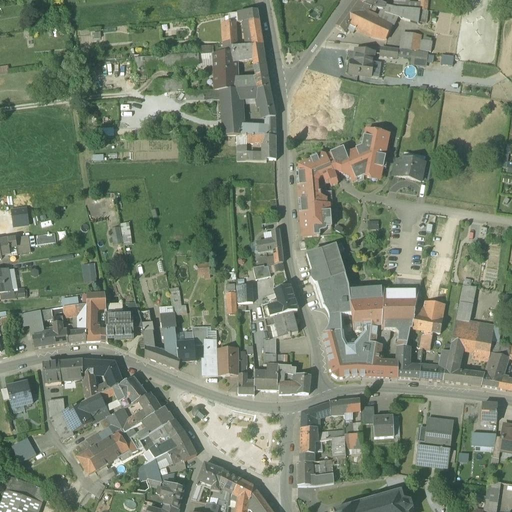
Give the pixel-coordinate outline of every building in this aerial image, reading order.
[(373,1),(371,0),(356,0),(354,2),(363,5),(372,7),(380,9),(386,10),(386,7),(386,6),(373,1)] [(354,2),(335,28),(346,35),(349,32),(354,34),(356,30),(359,23),(353,21),(363,5),(354,2)] [(386,42),(393,27),(375,19),(368,15),(372,7),(363,5),(353,21),(359,23),(356,30),(384,43),(386,42)] [(386,10),(380,9),(375,19),(393,27),(401,9),(386,7),(386,10)] [(420,12),(406,10),(404,21),(418,23),(420,12)] [(248,20),(258,19),(257,12),(228,15),(229,23),(234,23),(242,22),(248,22),(248,20)] [(428,13),(420,12),(418,23),(426,24),(428,13)] [(248,20),(248,22),(242,22),(245,41),(251,41),(252,48),(262,47),(258,19),(248,20)] [(229,23),(224,24),(225,42),(235,41),(234,23),(229,23)] [(412,52),(420,53),(422,36),(403,34),(401,51),(412,52)] [(236,49),(235,41),(225,42),(222,42),(222,49),(231,49),(236,49)] [(236,49),(231,49),(232,54),(214,56),(214,72),(238,70),(237,62),(255,61),(257,70),(266,69),(262,47),(252,48),(246,48),(236,49)] [(214,56),(213,50),(213,48),(193,49),(194,57),(196,57),(214,56)] [(399,50),(382,48),(381,58),(398,60),(399,50)] [(374,55),(356,52),(355,63),(352,63),(350,76),(360,78),(361,73),(371,75),(374,55)] [(420,53),(412,52),(410,62),(425,64),(427,54),(420,53)] [(441,56),(440,66),(451,67),(453,58),(441,56)] [(187,66),(186,57),(163,59),(164,67),(187,66)] [(197,65),(196,57),(194,57),(186,57),(187,66),(197,65)] [(136,69),(164,67),(163,59),(135,61),(136,69)] [(266,69),(257,70),(258,80),(255,80),(255,81),(238,82),(238,91),(245,91),(269,90),(266,69)] [(238,70),(214,72),(214,80),(214,92),(221,92),(238,91),(238,82),(238,70)] [(214,80),(186,81),(186,93),(214,92),(214,80)] [(156,94),(159,94),(170,94),(174,94),(174,87),(179,87),(179,82),(155,83),(156,94)] [(269,90),(245,91),(246,101),(257,100),(259,110),(263,113),(264,112),(266,120),(275,118),(269,90)] [(238,91),(221,92),(221,102),(222,106),(241,105),(240,101),(246,101),(245,91),(238,91)] [(214,92),(186,93),(187,101),(187,102),(203,102),(204,102),(221,102),(221,92),(214,92)] [(170,101),(170,94),(159,94),(160,102),(170,101)] [(431,96),(422,105),(428,111),(437,102),(431,96)] [(241,105),(222,106),(223,129),(242,129),(242,127),(241,105)] [(275,118),(266,120),(266,121),(265,128),(242,127),(242,129),(243,137),(247,137),(266,138),(276,138),(275,119),(275,118)] [(290,140),(317,140),(317,128),(290,128),(290,140)] [(224,138),(223,129),(214,130),(215,138),(224,138)] [(223,129),(224,138),(231,138),(237,137),(243,137),(242,129),(223,129)] [(316,161),(298,168),(300,188),(297,188),(298,203),(301,203),(302,208),(302,215),(299,215),(300,225),(303,225),(304,231),(304,240),(319,238),(319,231),(331,230),(329,206),(327,206),(326,201),(321,199),(320,195),(318,195),(318,185),(320,181),(323,180),(326,186),(328,185),(329,185),(331,189),(338,186),(333,175),(335,174),(348,180),(350,179),(352,184),(364,179),(371,180),(381,176),(389,137),(365,132),(364,140),(367,140),(366,146),(363,145),(362,149),(362,150),(358,154),(356,152),(351,154),(345,153),(339,156),(338,153),(326,158),(320,156),(315,158),(316,161)] [(266,138),(247,137),(246,144),(266,145),(275,145),(276,138),(266,138)] [(247,147),(237,147),(237,159),(237,163),(247,162),(247,158),(247,147)] [(276,152),(266,152),(266,158),(266,161),(276,161),(276,152)] [(395,161),(392,177),(398,178),(401,163),(395,161)] [(424,165),(402,161),(401,163),(398,178),(398,179),(421,183),(424,165)] [(14,228),(28,226),(26,211),(12,213),(14,228)] [(120,225),(122,244),(131,243),(129,224),(120,225)] [(368,224),(368,232),(378,231),(378,224),(368,224)] [(120,229),(112,231),(114,246),(122,245),(120,229)] [(279,231),(271,232),(272,241),(257,244),(258,253),(261,253),(274,251),(281,249),(279,231)] [(26,239),(15,241),(17,257),(29,255),(26,239)] [(15,241),(7,242),(10,257),(9,257),(9,259),(17,257),(15,241)] [(7,242),(0,243),(0,254),(1,258),(9,257),(10,257),(7,242)] [(257,244),(250,245),(252,255),(253,269),(262,268),(261,263),(262,263),(261,253),(258,253),(257,244)] [(313,274),(308,257),(335,248),(343,276),(344,275),(336,247),(328,249),(306,256),(312,275),(313,274)] [(335,248),(308,257),(313,274),(312,275),(311,278),(312,280),(313,283),(315,285),(316,285),(324,308),(335,307),(339,318),(341,317),(351,316),(351,315),(348,287),(344,275),(343,276),(335,248)] [(281,249),(274,251),(275,258),(277,266),(283,264),(281,249)] [(272,262),(264,264),(264,267),(264,269),(268,268),(277,266),(275,258),(272,258),(272,262)] [(94,264),(81,266),(84,283),(97,281),(94,264)] [(209,266),(198,266),(198,278),(209,278),(209,266)] [(253,269),(256,282),(271,279),(268,268),(264,269),(264,267),(253,269)] [(7,272),(0,273),(0,295),(11,293),(10,292),(7,272)] [(420,282),(395,280),(394,291),(396,289),(398,293),(399,293),(403,289),(405,293),(406,293),(410,289),(412,293),(417,289),(418,293),(420,282)] [(389,289),(384,293),(384,290),(382,328),(378,329),(375,347),(381,348),(383,348),(389,340),(390,332),(395,333),(398,336),(397,349),(398,349),(407,349),(408,345),(411,331),(412,330),(418,302),(419,295),(422,283),(420,282),(418,293),(417,289),(412,293),(410,289),(406,293),(405,293),(403,289),(399,293),(398,293),(396,289),(394,291),(392,293),(390,293),(389,289)] [(225,286),(225,293),(235,293),(235,285),(225,286)] [(324,308),(316,285),(315,285),(322,308),(323,308),(324,308)] [(367,296),(365,296),(365,289),(357,289),(353,286),(348,287),(351,315),(351,316),(353,332),(361,331),(362,339),(354,348),(346,349),(343,342),(342,334),(322,336),(333,376),(338,380),(357,378),(365,379),(370,346),(375,347),(378,329),(382,328),(384,290),(370,292),(367,294),(367,296)] [(253,305),(252,287),(237,288),(238,306),(253,305)] [(289,290),(275,294),(279,307),(270,309),(268,310),(271,320),(292,314),(297,313),(289,290)] [(457,316),(456,322),(469,324),(474,293),(461,290),(461,293),(457,316)] [(11,293),(0,295),(0,297),(1,302),(15,301),(14,292),(10,292),(11,293)] [(105,296),(86,297),(86,306),(86,309),(94,309),(105,309),(105,296)] [(236,296),(226,296),(226,317),(236,317),(236,296)] [(45,299),(36,301),(38,308),(46,306),(45,299)] [(424,303),(418,302),(412,330),(418,331),(426,333),(440,335),(443,320),(445,307),(424,303)] [(268,305),(261,307),(265,321),(271,320),(268,310),(270,309),(268,305)] [(66,309),(64,309),(65,319),(78,317),(79,324),(86,323),(86,309),(86,306),(66,309)] [(327,330),(322,336),(342,334),(341,317),(339,318),(335,307),(324,308),(323,308),(328,315),(329,322),(327,330)] [(105,309),(106,317),(122,317),(121,308),(105,309)] [(64,309),(51,311),(53,320),(60,320),(65,319),(64,309)] [(97,334),(97,330),(95,330),(94,309),(86,309),(86,323),(86,344),(100,343),(106,344),(107,344),(107,340),(107,333),(97,334)] [(136,309),(127,309),(128,316),(131,316),(131,329),(132,329),(142,329),(141,327),(137,314),(136,310),(136,309)] [(156,312),(148,313),(152,332),(164,331),(175,329),(173,309),(156,312)] [(44,330),(40,313),(28,315),(30,328),(34,351),(55,348),(54,338),(55,338),(54,335),(51,336),(50,329),(44,330)] [(142,327),(143,334),(151,332),(152,332),(148,313),(137,314),(141,327),(142,327)] [(271,320),(265,321),(266,328),(275,326),(279,340),(290,337),(290,336),(298,334),(292,314),(271,320)] [(28,315),(21,316),(23,329),(30,328),(28,315)] [(128,316),(122,317),(123,341),(132,340),(132,329),(131,329),(131,316),(128,316)] [(122,317),(106,317),(107,333),(107,340),(115,339),(116,341),(123,341),(122,317)] [(493,328),(469,324),(456,322),(455,330),(454,330),(451,349),(461,351),(472,353),(476,338),(492,342),(493,328)] [(73,336),(67,336),(68,346),(86,344),(86,323),(79,324),(78,324),(78,333),(73,334),(73,336)] [(61,324),(53,325),(54,328),(54,335),(55,338),(54,338),(55,348),(68,346),(67,336),(66,334),(62,334),(61,324)] [(499,329),(493,328),(492,342),(489,356),(490,356),(504,359),(511,360),(511,347),(496,344),(498,335),(499,329)] [(175,329),(164,331),(167,353),(167,356),(154,351),(150,361),(178,371),(180,364),(178,363),(176,346),(175,334),(176,334),(175,329)] [(207,329),(192,329),(193,344),(194,344),(194,347),(206,347),(206,343),(208,343),(207,329)] [(151,332),(143,334),(145,348),(144,348),(145,352),(145,359),(150,361),(154,351),(151,332)] [(440,335),(426,333),(426,335),(425,335),(424,339),(431,341),(431,340),(439,342),(440,335)] [(492,342),(476,338),(472,353),(470,361),(488,363),(490,356),(489,356),(492,342)] [(424,339),(420,350),(422,351),(422,350),(427,351),(429,352),(431,341),(424,339)] [(275,340),(269,342),(264,342),(264,349),(276,349),(275,340)] [(208,343),(206,343),(206,347),(206,362),(202,362),(202,378),(218,378),(217,353),(217,343),(208,343)] [(193,344),(176,346),(178,363),(180,364),(196,362),(194,347),(194,344),(193,344)] [(375,347),(370,346),(365,379),(397,380),(397,365),(390,365),(378,364),(381,348),(375,347)] [(276,349),(264,349),(263,357),(275,357),(276,357),(276,349)] [(407,349),(398,349),(397,365),(397,380),(419,381),(420,371),(411,370),(411,367),(408,367),(408,353),(408,349),(407,349)] [(461,351),(451,349),(451,351),(450,354),(447,369),(446,369),(445,375),(443,384),(461,386),(463,374),(457,373),(461,351)] [(231,352),(217,353),(218,378),(230,377),(230,374),(232,373),(231,361),(232,361),(231,352)] [(239,352),(231,352),(232,361),(231,361),(232,373),(230,374),(230,377),(239,377),(239,372),(239,368),(239,363),(239,359),(239,357),(239,352)] [(439,370),(420,368),(420,371),(419,381),(443,384),(445,375),(446,369),(447,369),(450,354),(444,353),(444,354),(439,370)] [(504,359),(490,356),(488,363),(487,366),(486,368),(484,377),(484,378),(481,388),(505,392),(507,383),(507,382),(501,380),(504,368),(504,359)] [(275,357),(263,357),(263,367),(267,367),(274,368),(275,361),(275,357)] [(72,364),(59,365),(61,383),(83,381),(82,377),(83,377),(82,362),(72,364)] [(113,364),(82,362),(83,377),(83,378),(93,377),(97,377),(97,375),(103,374),(118,371),(115,366),(113,364)] [(59,365),(47,367),(44,368),(43,370),(45,386),(61,385),(61,383),(59,365)] [(267,374),(260,374),(260,389),(262,389),(262,392),(277,393),(278,368),(274,368),(267,367),(267,374)] [(287,369),(278,368),(277,393),(279,393),(280,387),(284,387),(283,384),(285,374),(287,374),(287,369)] [(295,377),(295,371),(290,370),(290,369),(287,369),(287,374),(287,375),(292,375),(292,376),(288,387),(284,387),(280,387),(279,393),(279,397),(295,396),(308,396),(310,379),(295,377)] [(118,371),(103,374),(108,384),(95,390),(97,398),(118,387),(123,385),(118,371)] [(260,389),(260,374),(253,374),(253,375),(253,383),(253,385),(253,391),(262,392),(262,389),(260,389)] [(484,377),(463,374),(461,386),(481,388),(484,378),(484,377)] [(93,377),(83,378),(83,377),(82,377),(83,381),(86,402),(86,403),(97,398),(95,390),(93,377)] [(147,398),(133,380),(123,385),(118,387),(121,393),(116,395),(115,396),(118,404),(129,398),(133,406),(139,403),(148,398),(147,398)] [(28,385),(7,390),(12,407),(23,404),(24,408),(33,405),(28,385)] [(81,405),(86,414),(90,412),(92,414),(105,408),(102,402),(101,400),(103,399),(115,393),(116,395),(121,393),(118,387),(97,398),(86,403),(86,402),(81,405)] [(153,399),(152,400),(150,396),(147,398),(148,398),(139,403),(144,412),(127,423),(131,431),(142,424),(161,412),(153,399)] [(122,411),(133,406),(129,398),(118,404),(122,411)] [(62,402),(47,404),(49,421),(50,421),(62,415),(64,414),(62,402)] [(359,402),(330,405),(330,418),(332,418),(344,417),(344,413),(360,411),(359,408),(359,402)] [(64,414),(62,415),(73,435),(92,425),(87,416),(86,414),(81,405),(64,414)] [(330,405),(302,414),(301,415),(301,416),(301,430),(317,429),(316,422),(315,422),(315,420),(330,418),(330,405)] [(497,407),(482,406),(481,423),(489,423),(496,424),(497,407)] [(370,407),(359,408),(360,411),(360,425),(372,424),(371,419),(370,407)] [(107,419),(111,417),(105,408),(92,414),(87,416),(92,425),(93,427),(107,419)] [(206,416),(201,411),(202,409),(200,408),(198,408),(195,408),(194,410),(193,412),(192,414),(193,416),(195,418),(196,416),(202,421),(206,416)] [(161,412),(142,424),(146,430),(144,431),(148,438),(149,437),(165,428),(175,422),(174,422),(173,422),(169,415),(168,416),(164,411),(161,412)] [(127,423),(121,412),(111,417),(107,419),(114,431),(118,428),(127,423)] [(62,415),(50,421),(62,444),(73,437),(73,435),(62,415)] [(344,417),(332,418),(333,427),(344,427),(344,417)] [(394,417),(371,419),(372,424),(373,440),(395,439),(394,417)] [(402,417),(394,417),(395,439),(403,438),(402,417)] [(453,424),(427,420),(424,444),(417,444),(416,463),(447,467),(453,424)] [(185,435),(175,422),(165,428),(169,436),(172,441),(162,446),(158,450),(161,457),(179,448),(189,443),(185,435)] [(127,423),(118,428),(120,433),(122,436),(131,431),(127,423)] [(511,427),(503,426),(501,439),(502,439),(499,454),(511,456),(511,427)] [(165,428),(149,437),(152,443),(160,439),(161,440),(169,436),(165,428)] [(317,429),(301,430),(300,465),(311,464),(313,464),(314,443),(318,443),(317,436),(317,429)] [(96,436),(101,444),(111,438),(106,430),(96,436)] [(143,449),(139,443),(148,438),(144,431),(130,440),(132,443),(138,452),(143,449)] [(336,435),(317,436),(318,443),(333,441),(333,440),(345,439),(345,438),(344,433),(336,433),(336,435)] [(78,458),(77,459),(89,478),(130,453),(126,447),(117,434),(111,438),(101,444),(89,451),(78,458)] [(495,436),(472,435),(471,448),(493,450),(495,438),(495,436)] [(351,438),(345,438),(345,439),(345,451),(362,451),(361,437),(351,438)] [(493,450),(492,459),(498,460),(499,454),(502,439),(501,439),(495,438),(493,450)] [(345,439),(333,440),(333,448),(334,460),(346,459),(345,451),(345,439)] [(21,466),(37,458),(28,441),(12,450),(21,466)] [(333,441),(318,443),(319,449),(333,448),(333,441)] [(132,443),(126,447),(130,453),(132,455),(138,452),(132,443)] [(189,443),(179,448),(180,448),(177,450),(184,464),(196,457),(189,443)] [(74,451),(78,458),(89,451),(85,445),(74,451)] [(177,450),(168,455),(172,463),(181,459),(177,450)] [(172,463),(168,455),(155,461),(159,471),(172,463)] [(144,466),(149,481),(165,485),(159,471),(155,461),(144,466)] [(311,464),(300,465),(300,466),(297,466),(298,488),(315,488),(331,486),(329,479),(328,479),(323,480),(314,482),(312,480),(312,477),(320,477),(319,467),(311,467),(311,464)] [(222,473),(204,465),(198,483),(203,485),(213,489),(211,492),(219,494),(220,489),(222,473)] [(97,478),(102,486),(116,477),(111,469),(97,478)] [(239,481),(222,473),(220,489),(219,494),(211,492),(209,506),(218,508),(220,497),(222,498),(222,500),(229,503),(230,495),(231,493),(234,495),(239,481)] [(37,492),(13,481),(13,480),(12,480),(12,481),(8,479),(0,502),(0,511),(39,511),(45,496),(37,492)] [(165,485),(149,481),(151,488),(163,491),(165,485)] [(253,489),(239,481),(234,495),(233,496),(239,499),(237,511),(247,511),(249,503),(250,503),(253,489)] [(88,494),(99,501),(105,489),(96,483),(88,494)] [(198,483),(191,502),(196,503),(203,485),(198,483)] [(496,511),(501,485),(488,483),(483,511),(496,511)] [(185,491),(165,485),(163,491),(161,498),(167,500),(164,508),(177,511),(178,511),(183,496),(185,491)] [(270,511),(261,499),(253,489),(250,503),(249,503),(247,511),(270,511)] [(400,494),(340,511),(411,511),(413,511),(414,511),(412,511),(410,505),(411,503),(410,502),(409,504),(403,502),(400,494)] [(483,511),(485,498),(472,496),(470,510),(483,511)]
